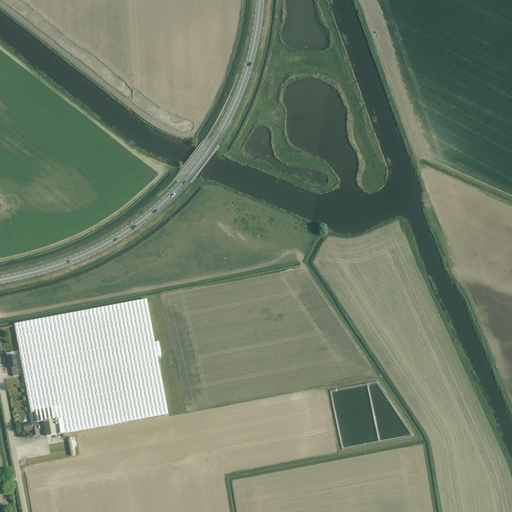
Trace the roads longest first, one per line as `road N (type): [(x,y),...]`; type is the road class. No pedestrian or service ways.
road 1 (track): [(511,406),(359,0)]
road 2 (primary): [(0,280),(103,245),(191,173),(240,90),(259,0)]
road 3 (track): [(0,316),(301,258),(302,267)]
road 4 (unclassified): [(25,511),(0,379)]
